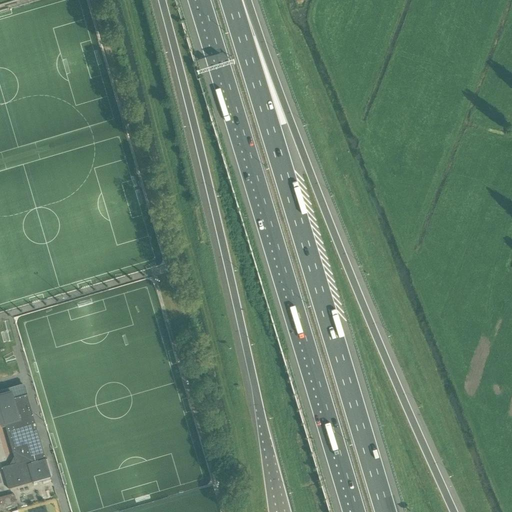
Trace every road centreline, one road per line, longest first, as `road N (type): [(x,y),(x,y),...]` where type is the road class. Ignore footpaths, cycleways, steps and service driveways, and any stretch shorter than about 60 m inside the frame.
road 1 (motorway): [(453,511),(290,122),(230,0)]
road 2 (motorway): [(384,511),(229,0)]
road 3 (motorway): [(199,0),(353,511)]
road 4 (motorway): [(157,0),(278,511)]
